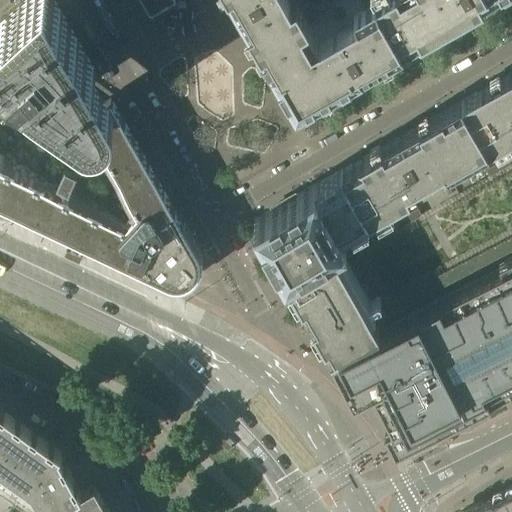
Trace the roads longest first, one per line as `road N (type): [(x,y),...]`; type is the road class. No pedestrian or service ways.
road 1 (residential): [(511,49),(209,220)]
road 2 (unclassified): [(209,220),(83,0)]
road 3 (residential): [(148,511),(108,446),(0,383)]
road 4 (secondary): [(359,505),(295,399),(249,363)]
road 5 (secondary): [(154,330),(0,258)]
road 6 (tertiary): [(511,435),(359,505)]
road 7 (unclassified): [(249,363),(269,344),(262,313),(209,220)]
road 8 (secondary): [(215,384),(309,511)]
